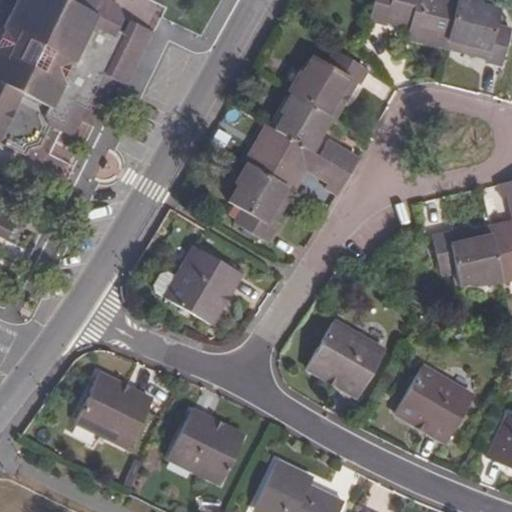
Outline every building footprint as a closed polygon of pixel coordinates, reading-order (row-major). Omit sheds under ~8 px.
[(3,0),(0,7),(0,13),(8,18),(16,0),(58,0),(70,6),(72,0),(3,0)] [(0,33),(0,78),(20,96),(47,109),(42,118),(45,125),(61,133),(70,116),(82,122),(94,128),(100,116),(96,114),(104,98),(108,100),(117,81),(128,87),(154,34),(129,21),(123,35),(116,31),(122,21),(117,8),(100,0),(72,0),(70,6),(58,0),(16,0),(8,18),(0,33)] [(377,0),(371,24),(386,28),(386,25),(408,31),(410,31),(411,27),(417,29),(414,41),(444,49),(457,1),(455,0),(452,0),(377,0)] [(457,1),(444,49),(486,59),(485,62),(498,65),(508,30),(494,26),(497,11),(457,1)] [(406,40),(414,41),(417,29),(411,27),(410,31),(408,31),(406,40)] [(313,59),(292,97),(294,98),(333,121),(335,123),(356,86),(358,87),(367,72),(335,53),(327,67),(313,59)] [(0,135),(20,96),(0,78),(0,135)] [(104,98),(96,114),(100,116),(106,119),(113,102),(108,100),(104,98)] [(294,98),(274,132),(313,155),(319,144),(333,121),(294,98)] [(70,116),(61,133),(73,139),(82,122),(70,116)] [(266,127),(245,164),(250,168),(294,193),(305,176),(302,174),(305,170),(328,183),(324,191),(335,198),(349,176),(320,159),(313,155),(274,132),(266,127)] [(319,144),(313,155),(320,159),(326,148),(319,144)] [(326,148),(320,159),(349,176),(357,161),(328,145),(326,148)] [(250,168),(229,203),(242,211),(235,224),(267,243),(275,231),(273,229),(294,193),(250,168)] [(502,275),(504,283),(511,281),(511,181),(500,184),(503,199),(511,197),(511,202),(511,224),(511,221),(491,226),(502,275)] [(0,217),(0,237),(6,240),(14,225),(0,217)] [(458,270),(460,284),(502,275),(491,226),(450,235),(449,233),(435,236),(443,272),(458,270)] [(164,300),(163,301),(209,328),(221,308),(215,304),(220,295),(226,298),(240,275),(194,247),(175,280),(166,275),(159,276),(152,287),(154,295),(164,300)] [(220,295),(215,304),(221,308),(226,298),(220,295)] [(331,324),(306,369),(325,381),(329,374),(338,380),(334,386),(357,398),(383,353),(331,324)] [(420,369),(393,416),(413,427),(416,422),(426,427),(423,432),(444,445),(470,399),(420,369)] [(329,374),(325,381),(334,386),(338,380),(329,374)] [(74,422),(127,449),(149,402),(130,393),(127,398),(117,394),(120,388),(97,376),(74,422)] [(120,388),(117,394),(127,398),(130,393),(120,388)] [(167,459),(221,486),(243,438),(224,429),(221,434),(210,429),(213,424),(189,413),(167,459)] [(511,418),(504,415),(485,459),(508,471),(511,465),(511,418)] [(416,422),(413,427),(423,432),(426,427),(416,422)] [(213,424),(210,429),(221,434),(224,429),(213,424)] [(338,511),(342,505),(328,497),(327,499),(308,490),(305,489),(304,493),(298,490),(304,478),(275,465),(254,507),(257,507),(267,511),(338,511)] [(304,478),(298,490),(304,493),(305,489),(308,490),(311,482),(304,478)]
